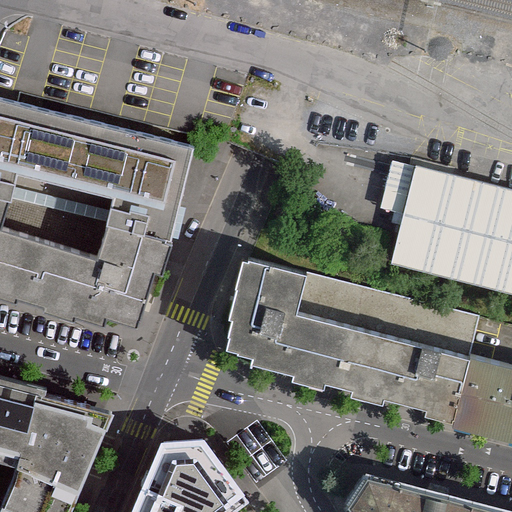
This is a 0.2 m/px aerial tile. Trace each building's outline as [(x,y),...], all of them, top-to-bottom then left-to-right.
[(187,149),(0,100),(0,296),(7,299),(8,294),(35,302),(34,307),(62,316),(64,312),(95,321),(96,314),(129,323),(144,268),(151,270),(187,149)] [(511,192),(416,168),(392,262),(511,293),(511,192)] [(308,274),(244,257),(226,352),(340,392),(359,320),(305,302),(308,274)] [(359,320),(340,392),(454,421),(472,349),(359,320)] [(511,358),(472,349),(454,421),(511,435),(511,358)] [(0,460),(22,466),(3,511),(66,511),(110,415),(44,399),(45,392),(0,379),(0,460)] [(180,428),(165,439),(135,511),(240,511),(246,498),(200,433),(180,428)] [(466,511),(471,495),(369,469),(348,497),(354,511),(466,511)] [(511,511),(511,505),(471,495),(466,511),(511,511)]
